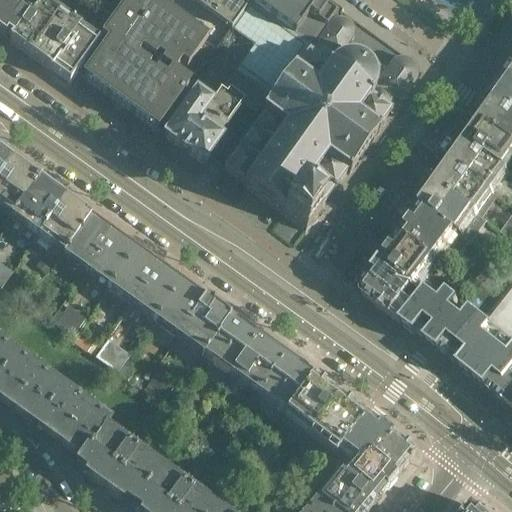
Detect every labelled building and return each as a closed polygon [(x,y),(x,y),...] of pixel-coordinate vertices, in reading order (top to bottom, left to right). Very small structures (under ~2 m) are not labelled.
[(31,0),(0,0),(0,37),(8,44),(36,4),(31,0)] [(83,81),(156,133),(174,107),(182,113),(186,108),(178,102),(189,88),(172,75),(180,63),(186,68),(204,43),(144,0),(129,0),(100,41),(108,46),(83,81)] [(188,0),(231,31),(246,9),(245,10),(245,9),(247,6),(248,7),(252,0),(188,0)] [(342,13),(323,0),(253,0),(250,4),(294,35),(295,35),(305,43),(307,40),(306,39),(305,38),(305,37),(305,36),(305,35),(305,34),(305,33),(306,32),(307,31),(308,30),(309,30),(310,30),(311,30),(312,30),(313,30),(314,31),(322,37),(330,26),(331,25),(332,24),(334,23),(335,22),(336,22),(337,21),(338,21),(340,21),(341,21),(341,20),(341,19),(340,18),(340,17),(341,15),(341,14),(342,13)] [(96,47),(85,39),(88,36),(60,16),(58,20),(47,12),(50,9),(39,1),(36,4),(8,44),(68,86),(96,47)] [(384,126),(385,126),(386,125),(386,124),(386,123),(386,122),(386,121),(386,119),(389,115),(391,117),(416,82),(417,81),(417,79),(418,77),(418,75),(418,73),(418,71),(417,70),(417,69),(415,66),(414,65),(413,63),(410,62),(408,60),(407,60),(405,60),(402,59),(400,60),(398,60),(396,61),(394,62),(392,63),(391,65),(386,71),(385,69),(384,69),(383,68),(382,68),(381,69),(380,70),(378,66),(376,63),(373,59),(371,58),(369,56),(366,54),(362,53),(361,52),(357,51),(353,50),(353,48),(353,47),(353,46),(351,45),(350,45),(349,45),(351,42),(352,41),(353,39),(353,38),(354,35),(354,33),(354,31),(353,30),(353,29),(352,28),(351,26),(351,25),(349,24),(348,23),(346,22),(344,21),(342,21),(341,21),(340,21),(338,21),(337,21),(336,22),(335,22),(334,23),(332,24),(331,25),(330,26),(322,37),(314,31),(313,30),(312,30),(311,30),(310,30),(309,30),(308,30),(307,31),(306,32),(305,33),(305,34),(305,35),(305,36),(305,37),(305,38),(306,39),(307,40),(305,43),(270,91),(259,107),(264,110),(261,114),(264,115),(235,155),(234,154),(233,154),(231,154),(229,154),(228,155),(227,156),(226,157),(226,158),(225,159),(225,160),(225,161),(225,162),(226,164),(226,165),(227,166),(223,172),(244,187),(243,188),(245,190),(246,189),(283,216),(282,217),(305,233),(310,226),(312,226),(313,226),(314,225),(316,224),(316,223),(317,222),(317,221),(317,220),(317,219),(317,218),(317,217),(322,210),(321,210),(347,174),(349,176),(354,169),(380,133),(377,131),(380,127),(382,127),(383,127),(384,126)] [(182,113),(164,138),(203,166),(228,132),(224,130),(242,105),(254,114),(259,107),(270,91),(242,71),(235,72),(217,98),(201,87),(186,108),(182,113)] [(511,145),(511,85),(492,114),(489,114),(484,121),(485,123),(484,125),(511,145)] [(511,161),(511,145),(484,125),(482,127),(480,127),(475,134),(475,137),(469,147),(504,172),(511,161)] [(504,172),(469,147),(453,168),(466,177),(489,193),(504,172)] [(0,181),(12,165),(0,156),(0,181)] [(0,211),(12,220),(38,184),(12,165),(0,181),(0,211)] [(489,193),(466,177),(453,168),(446,177),(444,177),(439,184),(440,187),(438,189),(474,215),(489,193)] [(38,239),(64,203),(38,184),(12,220),(38,239)] [(474,215),(438,189),(437,191),(434,191),(429,198),(430,200),(423,210),(423,211),(457,235),(459,236),(474,215)] [(64,257),(66,254),(89,221),(64,203),(38,239),(64,257)] [(436,262),(457,235),(423,211),(402,238),(436,262)] [(89,271),(113,238),(89,221),(66,254),(89,271)] [(510,240),(511,237),(511,222),(502,234),(510,240)] [(112,287),(136,255),(113,238),(89,271),(112,287)] [(415,290),(436,262),(402,238),(381,266),(415,290)] [(136,304),(159,271),(136,255),(112,287),(136,304)] [(406,302),(415,290),(381,266),(363,291),(364,299),(401,327),(416,310),(406,302)] [(159,321),(183,288),(159,271),(136,304),(159,321)] [(511,378),(511,286),(482,323),(450,363),(470,379),(495,399),(511,378)] [(182,337),(206,305),(183,288),(159,321),(182,337)] [(426,345),(452,315),(461,304),(450,295),(441,306),(427,296),(416,310),(401,327),(426,345)] [(206,354),(229,321),(206,305),(182,337),(206,354)] [(450,363),(482,323),(471,315),(463,324),(452,315),(426,345),(450,363)] [(230,379),(257,341),(229,321),(206,354),(202,359),(230,379)] [(257,398),(284,360),(257,341),(230,379),(257,398)] [(0,377),(14,358),(0,348),(0,377)] [(0,403),(35,428),(61,392),(14,358),(0,377),(0,403)] [(285,416),(311,380),(284,360),(257,398),(284,418),(285,416)] [(511,413),(511,378),(495,399),(511,413)] [(311,435),(338,400),(311,380),(285,416),(311,435)] [(82,462),(108,426),(61,392),(35,428),(82,462)] [(340,452),(364,419),(338,400),(311,435),(337,455),(340,452)] [(372,463),(390,439),(364,419),(340,452),(357,465),(372,463)] [(159,472),(105,433),(109,427),(108,426),(82,462),(75,471),(131,511),(159,472)] [(394,482),(414,458),(390,439),(372,463),(394,482)] [(372,508),(394,482),(372,463),(357,465),(342,483),(372,508)] [(212,511),(214,511),(159,472),(131,511),(132,511),(212,511)] [(368,511),(372,508),(342,483),(339,479),(318,504),(329,511),(368,511)]
